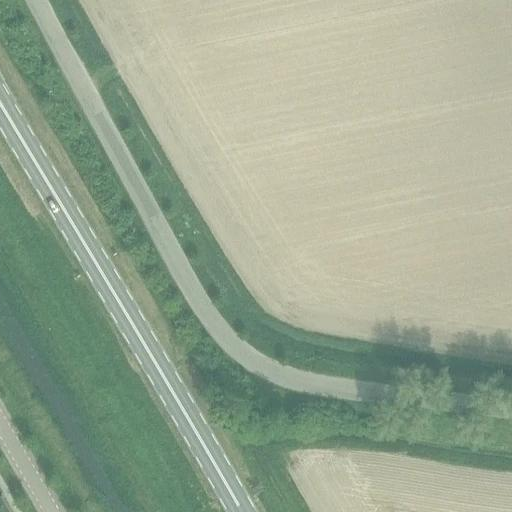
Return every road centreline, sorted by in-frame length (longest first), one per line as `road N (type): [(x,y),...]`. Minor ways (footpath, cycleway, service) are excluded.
road 1 (unclassified): [(511,409),(308,384),(235,347),(192,295),(35,0)]
road 2 (secondary): [(236,511),(0,104)]
